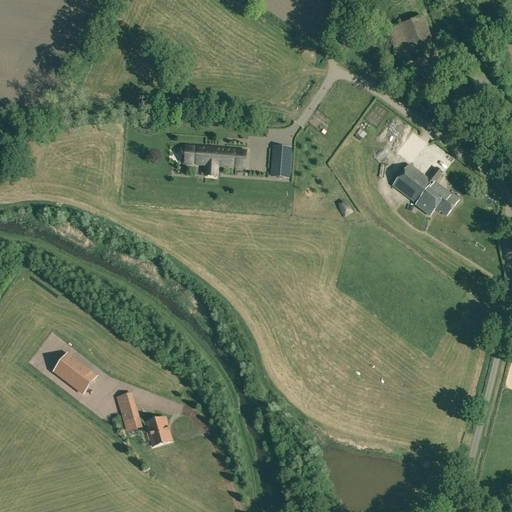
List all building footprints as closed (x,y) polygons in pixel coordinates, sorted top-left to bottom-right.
[(442,35),(478,22),(469,0),(441,0),(444,8),(434,12),(442,35)] [(399,61),(413,56),(435,48),(424,16),(387,30),(399,61)] [(497,96),(481,64),(451,80),(467,111),(497,96)] [(414,76),(408,86),(405,91),(427,104),(436,89),(414,76)] [(197,147),(196,163),(207,164),(206,167),(216,167),(217,164),(234,166),(235,150),(197,147)] [(275,147),(273,173),(288,174),(290,148),(275,147)] [(458,201),(435,184),(443,174),(436,168),(427,178),(410,164),(393,186),(416,204),(415,205),(430,216),(436,208),(446,216),(458,201)] [(347,204),(343,202),(338,205),(339,209),(344,217),(352,212),(347,204)] [(53,373),(83,396),(98,377),(67,354),(53,373)] [(119,398),(128,431),(141,427),(132,395),(119,398)] [(165,419),(146,424),(153,447),(172,441),(165,419)]
